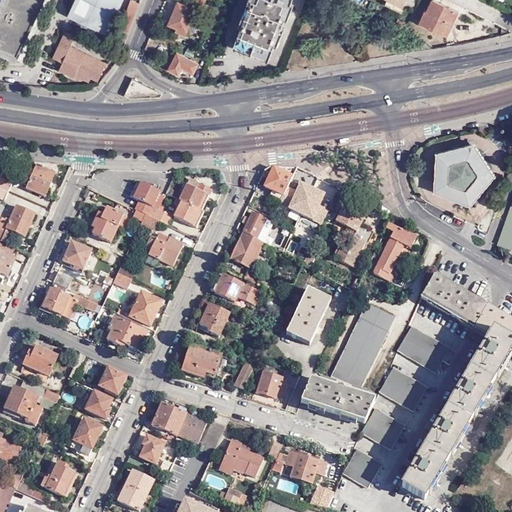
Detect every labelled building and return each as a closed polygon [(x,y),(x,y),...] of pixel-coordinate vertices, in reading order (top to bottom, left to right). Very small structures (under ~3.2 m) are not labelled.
[(1,0),(0,3),(0,42),(20,52),(44,0),(1,0)] [(82,0),(75,21),(114,35),(127,0),(82,0)] [(131,30),(142,0),(140,0),(131,0),(123,23),(126,24),(124,28),(131,30)] [(283,27),(286,20),(282,18),(283,13),(286,14),(290,2),(291,2),(291,0),(253,0),(253,1),(255,2),(252,8),(251,7),(248,14),(245,22),(247,23),(245,28),(243,27),(237,43),(271,56),(275,47),(272,45),(272,44),(276,34),(278,35),(282,27),(283,27)] [(407,0),(388,0),(386,5),(402,12),(407,0)] [(461,11),(438,0),(433,0),(428,11),(427,10),(421,22),(448,36),(461,11)] [(197,10),(179,2),(169,25),(178,29),(177,31),(186,35),(197,10)] [(282,18),(286,20),(287,20),(294,3),(291,2),(290,2),(286,14),(283,13),(282,18)] [(239,26),(243,27),(245,28),(247,23),(245,22),(248,14),(245,13),(239,26)] [(397,19),(394,25),(404,30),(407,24),(397,19)] [(272,45),(275,47),(276,47),(284,28),(283,27),(282,27),(278,35),(276,34),(272,44),(272,45)] [(119,42),(125,44),(131,30),(124,28),(119,42)] [(112,50),(67,29),(55,54),(65,59),(61,67),(83,77),(84,75),(91,78),(93,73),(100,77),(112,50)] [(154,46),(147,44),(147,46),(145,50),(151,53),(154,46)] [(198,64),(178,53),(170,69),(179,74),(183,68),(194,73),(198,64)] [(131,83),(125,95),(129,98),(161,97),(163,93),(148,86),(142,83),(133,79),(131,83)] [(494,179),(473,146),(436,155),(434,192),(470,208),(494,179)] [(55,172),(58,165),(38,164),(28,188),(46,196),(56,173),(55,172)] [(274,191),(284,196),(293,177),(275,168),(266,187),(274,191)] [(0,175),(0,178),(10,182),(14,175),(4,170),(0,175)] [(304,173),(301,181),(307,184),(310,177),(304,173)] [(293,177),(284,196),(283,199),(294,204),(297,199),(299,200),(307,184),(301,181),(293,177)] [(0,178),(0,188),(7,191),(10,182),(0,178)] [(187,187),(195,191),(198,184),(190,180),(187,187)] [(131,198),(134,199),(142,183),(139,182),(131,198)] [(135,211),(136,211),(145,215),(149,217),(153,208),(161,192),(142,183),(134,199),(140,202),(135,211)] [(205,195),(209,197),(212,191),(198,184),(195,191),(187,187),(179,202),(181,203),(174,218),(192,228),(200,213),(198,211),(205,195)] [(171,190),(169,195),(178,200),(181,194),(171,190)] [(283,199),(284,196),(274,191),(272,196),(282,201),(283,199)] [(201,213),(209,197),(205,195),(198,211),(200,213),(201,213)] [(511,203),(500,238),(497,245),(511,250),(511,246),(511,203)] [(0,219),(0,229),(6,232),(7,229),(14,232),(25,236),(35,214),(17,206),(11,220),(7,218),(7,217),(2,215),(0,219)] [(344,246),(338,260),(357,269),(364,255),(362,254),(367,244),(370,245),(376,233),(362,226),(367,216),(354,209),(353,212),(344,207),(337,222),(350,229),(358,233),(350,248),(344,246)] [(117,227),(123,216),(106,208),(103,215),(98,213),(92,227),(95,229),(93,235),(110,243),(117,227)] [(159,211),(153,208),(149,217),(154,220),(159,211)] [(133,217),(142,221),(145,215),(136,211),(133,217)] [(159,211),(154,220),(158,222),(167,226),(172,217),(159,211)] [(201,213),(200,213),(192,228),(196,229),(203,214),(201,213)] [(265,242),(265,243),(267,239),(265,238),(259,235),(267,220),(254,213),(244,233),(265,242)] [(123,215),(123,216),(117,227),(126,231),(131,218),(123,215)] [(154,231),(158,222),(154,220),(149,217),(145,215),(142,221),(141,224),(154,231)] [(265,238),(272,222),(267,220),(259,235),(265,238)] [(372,274),(389,282),(392,275),(389,273),(403,245),(410,248),(416,236),(388,222),(385,228),(393,232),(372,274)] [(2,241),(8,245),(14,232),(7,229),(6,232),(2,241)] [(350,229),(342,245),(344,246),(350,248),(358,233),(350,229)] [(155,240),(166,245),(169,238),(158,233),(156,238),(155,240)] [(265,242),(244,233),(231,259),(252,270),(265,243),(265,242)] [(156,238),(152,236),(147,248),(151,250),(148,255),(172,266),(183,244),(169,238),(166,245),(155,240),(156,238)] [(63,262),(82,270),(91,251),(72,242),(63,262)] [(14,249),(0,243),(0,272),(8,276),(14,260),(10,258),(14,249)] [(338,260),(344,246),(342,245),(335,259),(338,260)] [(131,280),(132,281),(135,273),(121,266),(117,274),(131,280)] [(61,286),(67,289),(73,277),(59,271),(53,283),(61,286)] [(246,279),(256,284),(259,277),(250,272),(246,279)] [(131,280),(117,274),(113,284),(126,290),(131,280)] [(104,282),(109,285),(112,277),(108,275),(104,282)] [(511,320),(435,275),(423,299),(490,337),(405,482),(427,496),(511,352),(511,320)] [(240,299),(257,307),(263,294),(258,291),(260,288),(254,286),(252,289),(225,276),(216,294),(237,304),(240,299)] [(58,292),(61,286),(53,283),(51,289),(58,292)] [(45,308),(62,316),(70,298),(58,292),(51,289),(43,307),(45,308)] [(297,336),(311,343),(331,301),(307,290),(286,335),(295,340),(297,336)] [(141,293),(130,317),(150,326),(161,302),(141,293)] [(75,300),(67,319),(70,320),(78,303),(80,297),(74,294),(72,299),(75,300)] [(98,305),(80,297),(78,303),(95,311),(98,305)] [(67,319),(75,300),(72,299),(70,298),(62,316),(67,319)] [(209,337),(220,342),(232,316),(210,305),(199,329),(210,334),(209,337)] [(273,312),(280,315),(283,308),(276,305),(273,312)] [(365,425),(376,401),(365,398),(366,395),(361,393),(394,317),(368,305),(335,379),(333,378),(329,385),(313,379),(302,404),(365,425)] [(147,333),(114,317),(109,329),(112,331),(108,340),(122,347),(124,344),(138,351),(147,333)] [(400,350),(436,371),(443,359),(450,363),(457,351),(413,326),(400,350)] [(261,339),(267,342),(271,332),(266,329),(261,339)] [(310,347),(311,343),(297,336),(295,340),(310,347)] [(199,343),(197,349),(209,353),(211,347),(199,343)] [(48,376),(57,356),(35,347),(33,353),(29,351),(23,365),(48,376)] [(209,353),(197,349),(192,347),(182,372),(187,374),(204,380),(205,376),(214,380),(222,357),(209,353)] [(80,367),(82,367),(84,362),(87,356),(80,353),(74,366),(79,368),(80,367)] [(84,362),(82,367),(85,369),(90,358),(87,356),(84,362)] [(255,366),(247,363),(241,375),(250,378),(255,366)] [(74,379),(79,368),(74,366),(69,376),(74,379)] [(99,386),(117,394),(125,376),(116,372),(107,368),(99,386)] [(413,410),(428,386),(395,368),(381,392),(413,410)] [(287,386),(296,388),(301,377),(286,372),(284,379),(265,373),(258,393),(277,399),(278,396),(283,398),(287,386)] [(236,387),(244,389),(250,378),(241,375),(236,387)] [(43,397),(46,389),(34,384),(29,395),(38,399),(41,400),(43,397)] [(35,406),(38,399),(29,395),(13,388),(4,409),(25,418),(24,421),(33,425),(41,409),(35,406)] [(52,412),(59,398),(60,395),(47,389),(46,389),(43,397),(46,399),(42,407),(52,412)] [(107,410),(112,400),(94,392),(86,409),(106,419),(109,412),(107,410)] [(153,426),(178,436),(187,415),(163,405),(153,426)] [(391,448),(404,425),(376,409),(363,432),(391,448)] [(187,415),(178,436),(199,444),(209,423),(200,419),(199,420),(187,415)] [(226,428),(231,419),(217,415),(214,422),(226,428)] [(88,455),(101,428),(83,419),(70,446),(88,455)] [(214,455),(226,428),(214,422),(205,441),(207,442),(203,451),(214,455)] [(48,434),(43,431),(40,439),(37,444),(42,446),(48,434)] [(13,464),(22,447),(0,437),(0,436),(2,433),(0,432),(0,455),(7,459),(6,461),(13,464)] [(158,465),(168,446),(150,437),(145,446),(147,448),(143,458),(158,465)] [(223,462),(236,468),(257,477),(266,459),(251,453),(242,448),(244,444),(234,439),(223,462)] [(278,458),(283,445),(276,442),(270,455),(278,458)] [(253,448),(244,444),(242,448),(251,453),(253,448)] [(345,472),(369,486),(382,462),(359,448),(345,472)] [(296,467),(293,478),(314,485),(317,474),(325,476),(329,464),(292,453),(288,465),(296,467)] [(64,495),(74,474),(67,470),(69,466),(58,461),(49,479),(44,477),(40,486),(63,497),(64,495)] [(233,474),(236,468),(223,462),(221,468),(233,474)] [(7,476),(19,482),(23,474),(10,468),(7,476)] [(140,508),(155,483),(134,472),(120,497),(140,508)] [(28,474),(24,473),(23,474),(19,482),(16,490),(30,496),(34,488),(24,483),(28,474)] [(77,475),(74,474),(64,495),(67,497),(77,475)] [(15,489),(16,490),(19,482),(7,476),(5,475),(3,479),(1,483),(15,489)] [(0,511),(4,511),(15,489),(1,483),(0,486),(0,511)] [(48,494),(34,488),(30,496),(44,502),(48,494)] [(231,489),(229,494),(240,499),(241,499),(243,494),(231,489)] [(332,491),(326,489),(321,506),(327,508),(332,491)] [(223,492),(220,499),(242,509),(245,502),(241,499),(240,499),(229,494),(223,492)]
